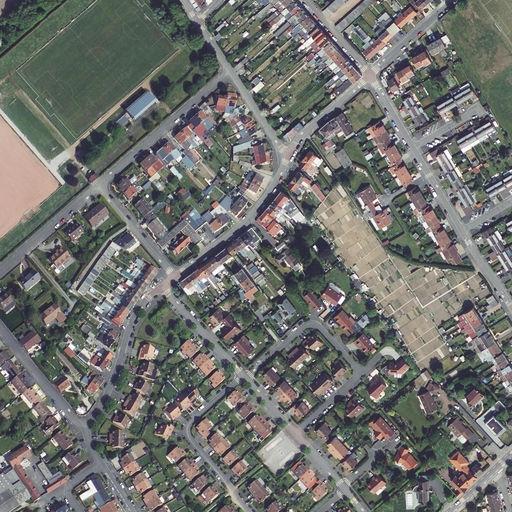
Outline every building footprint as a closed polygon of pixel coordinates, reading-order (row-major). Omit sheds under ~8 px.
[(206,0),(197,7),(199,11),(209,5),(213,0),(206,0)] [(286,0),(278,8),(281,12),(294,0),(286,0)] [(295,0),(294,0),(281,12),(285,16),(299,3),(295,0)] [(395,5),(399,9),(401,7),(394,0),(393,0),(392,1),(395,5)] [(411,0),(410,1),(419,11),(420,12),(423,10),(422,8),(427,4),(423,0),(411,0)] [(259,13),(262,15),(273,5),(271,3),(259,13)] [(302,7),(299,3),(285,16),(288,19),(302,7)] [(269,16),(276,9),(274,6),(267,13),(269,16)] [(420,12),(419,11),(417,12),(411,6),(403,14),(409,20),(416,13),(422,20),(425,17),(420,12)] [(288,19),(292,23),(305,11),(302,7),(288,19)] [(325,9),(322,11),(327,17),(330,14),(325,9)] [(267,19),(269,22),(273,19),(277,15),(280,13),(278,10),(267,19)] [(295,27),(309,15),(305,11),(292,23),(295,27)] [(395,21),(400,27),(409,20),(403,14),(401,11),(397,15),(399,17),(395,21)] [(278,17),(277,15),(273,19),(276,23),(281,19),(283,17),(281,14),(278,17)] [(293,37),(299,31),(313,19),(309,15),(295,27),(294,28),(296,31),(291,35),(293,37)] [(384,19),(381,22),(393,36),(401,28),(400,27),(395,21),(391,16),(386,20),(384,19)] [(303,36),(316,24),(313,19),(299,31),(303,36)] [(221,31),(228,25),(224,21),(217,28),(220,32),(221,31)] [(347,26),(342,21),(339,24),(344,29),(347,26)] [(375,32),(379,36),(380,37),(385,43),(393,36),(381,22),(381,21),(378,24),(381,27),(375,32)] [(274,34),(277,37),(291,24),(288,22),(274,34)] [(356,27),(353,23),(345,30),(348,34),(354,29),(364,40),(366,38),(356,27)] [(320,28),(316,24),(303,36),(307,40),(320,28)] [(356,27),(366,38),(368,36),(358,25),(356,27)] [(279,37),(281,40),(294,28),(292,26),(279,37)] [(311,45),(324,32),(320,28),(307,40),(303,43),(307,48),(311,45)] [(224,35),(221,31),(220,32),(216,36),(219,40),(224,35)] [(311,45),(314,49),(328,37),(324,32),(311,45)] [(447,33),(441,37),(444,43),(451,39),(447,33)] [(439,38),(434,41),(440,51),(442,55),(447,52),(444,47),(446,46),(440,36),(438,37),(439,38)] [(318,53),(331,40),(328,37),(314,49),(318,53)] [(385,43),(380,37),(372,45),(378,51),(386,44),(385,43)] [(318,53),(322,57),(335,45),(331,40),(318,53)] [(440,51),(434,41),(429,44),(428,43),(427,44),(432,54),(435,52),(435,53),(440,51)] [(325,61),(339,49),(335,45),(322,57),(325,61)] [(378,51),(372,45),(363,52),(369,59),(378,51)] [(325,61),(329,66),(343,54),(339,49),(325,61)] [(421,51),(418,53),(424,64),(431,61),(425,50),(422,52),(421,51)] [(424,64),(418,53),(415,55),(416,56),(412,58),(418,68),(424,64)] [(333,70),(347,58),(343,54),(329,66),(333,70)] [(246,57),(236,66),(239,70),(243,66),(244,65),(243,64),(248,60),(246,57)] [(308,63),(311,66),(317,61),(313,58),(308,63)] [(333,70),(337,74),(350,62),(347,58),(333,70)] [(340,78),(354,66),(350,62),(337,74),(335,75),(332,78),(328,82),(331,86),(340,78)] [(410,65),(404,68),(409,78),(415,74),(414,72),(410,65)] [(241,75),(247,70),(243,66),(239,70),(238,71),(241,75)] [(344,82),(345,82),(350,77),(358,70),(354,66),(340,78),(344,82)] [(395,73),(396,76),(401,84),(410,79),(409,78),(404,68),(395,73)] [(338,96),(349,87),(354,82),(362,75),(358,70),(350,77),(345,82),(344,82),(334,91),(338,96)] [(401,84),(396,76),(387,81),(394,93),(394,94),(396,98),(404,93),(406,92),(401,84)] [(260,81),(254,87),(258,92),(264,86),(260,81)] [(462,91),(467,99),(472,96),(474,99),(478,97),(471,85),(462,91)] [(460,88),(460,87),(451,92),(460,107),(463,105),(462,102),(467,99),(462,91),(460,88)] [(406,92),(404,93),(407,97),(403,99),(406,105),(402,106),(404,110),(416,103),(412,96),(413,95),(413,93),(411,89),(406,92)] [(158,102),(152,95),(147,99),(146,98),(129,113),(130,114),(116,125),(120,130),(129,123),(131,125),(158,102)] [(460,107),(453,96),(445,101),(449,109),(454,106),(456,109),(460,107)] [(229,97),(228,101),(226,114),(226,115),(234,116),(237,120),(238,120),(245,115),(242,111),(235,114),(237,98),(229,97)] [(215,114),(217,113),(226,114),(228,101),(219,100),(218,108),(217,108),(212,111),(207,105),(202,109),(205,113),(210,119),(215,114)] [(449,109),(445,101),(436,106),(442,117),(446,115),(444,112),(449,109)] [(410,112),(413,117),(421,112),(424,110),(422,107),(419,108),(416,103),(404,110),(406,113),(410,112)] [(315,117),(310,112),(305,117),(309,122),(315,117)] [(421,112),(413,117),(416,122),(413,124),(415,128),(426,121),(421,112)] [(121,114),(113,121),(114,123),(123,117),(121,114)] [(207,132),(208,134),(214,128),(207,121),(203,116),(202,115),(196,120),(207,132)] [(329,125),(335,134),(343,129),(348,136),(355,132),(344,116),(329,125)] [(489,136),(497,131),(496,128),(489,117),(486,118),(487,122),(482,125),(489,136)] [(189,129),(194,135),(200,141),(204,137),(203,135),(207,132),(196,120),(191,124),(192,126),(189,129)] [(242,135),(254,128),(251,124),(248,120),(242,125),(238,120),(237,120),(230,126),(232,131),(237,128),(242,135)] [(373,137),(377,135),(386,130),(382,123),(380,124),(379,121),(367,128),(369,131),(373,137)] [(299,122),(284,135),(288,139),(303,126),(299,122)] [(329,125),(321,130),(326,136),(328,139),(326,141),(322,145),(328,152),(336,146),(329,139),(335,134),(329,125)] [(472,127),(480,141),(489,136),(482,125),(477,128),(475,125),(472,127)] [(480,141),(472,127),(468,129),(470,132),(465,135),(472,147),(480,141)] [(250,146),(254,145),(251,140),(258,135),(256,132),(254,128),(242,135),(240,136),(247,147),(250,146)] [(196,141),(192,137),(194,135),(189,129),(181,136),(187,143),(190,140),(193,144),(196,141)] [(390,136),(386,130),(377,135),(373,137),(379,147),(390,141),(388,137),(390,136)] [(454,137),(463,151),(464,154),(473,148),(472,147),(465,135),(460,138),(457,135),(454,137)] [(187,143),(181,136),(175,141),(186,153),(183,155),(187,159),(195,168),(195,169),(202,163),(194,154),(193,155),(185,145),(187,143)] [(385,151),(388,155),(398,149),(393,142),(392,143),(390,141),(379,147),(382,153),(385,151)] [(171,145),(165,150),(173,160),(176,163),(182,158),(171,145)] [(234,152),(233,158),(251,151),(250,146),(247,147),(234,152)] [(353,162),(343,147),(335,152),(345,167),(353,162)] [(255,160),(268,158),(267,148),(251,151),(253,160),(255,160)] [(391,167),(400,161),(402,160),(400,157),(402,156),(398,149),(388,155),(385,157),(391,167)] [(438,159),(441,164),(449,159),(444,151),(440,153),(437,149),(430,153),(435,161),(438,159)] [(444,151),(449,159),(451,158),(452,157),(447,149),(444,151)] [(173,160),(165,150),(159,155),(167,165),(173,160)] [(310,150),(305,158),(315,166),(321,159),(310,150)] [(152,157),(146,162),(157,175),(166,168),(156,157),(153,159),(152,157)] [(268,158),(255,160),(256,166),(253,167),(253,170),(270,167),(268,158)] [(315,166),(305,158),(299,164),(312,175),(317,169),(315,166)] [(443,175),(456,167),(451,158),(449,159),(441,164),(444,169),(441,171),(443,175)] [(195,168),(187,159),(182,163),(190,172),(195,168)] [(394,169),(398,176),(408,170),(403,163),(402,164),(400,161),(391,167),(388,168),(390,171),(394,169)] [(157,175),(146,162),(140,167),(152,180),(153,179),(157,175)] [(457,166),(456,167),(443,175),(445,178),(448,176),(451,182),(459,177),(463,175),(457,166)] [(173,170),(170,173),(172,175),(179,183),(182,180),(173,170)] [(398,176),(404,186),(412,181),(410,178),(412,177),(408,170),(398,176)] [(502,178),(509,190),(511,188),(511,187),(511,185),(511,184),(511,175),(509,170),(504,173),(504,174),(505,177),(502,178)] [(293,178),(300,183),(304,187),(305,187),(305,189),(311,182),(310,180),(299,171),(293,178)] [(252,178),(256,180),(253,186),(260,190),(263,186),(262,186),(265,182),(253,175),(252,178)] [(91,186),(99,179),(96,176),(88,182),(91,186)] [(125,195),(132,189),(139,183),(135,179),(132,182),(129,184),(126,180),(123,176),(119,179),(123,183),(118,187),(125,195)] [(451,188),(453,192),(464,185),(459,177),(451,182),(454,187),(451,188)] [(300,183),(293,178),(287,185),(298,194),(300,192),(296,188),(300,183)] [(492,180),(493,184),(498,192),(504,189),(506,192),(509,190),(502,178),(497,181),(496,178),(492,180)] [(215,192),(222,184),(220,181),(212,188),(215,192)] [(153,187),(160,195),(165,191),(156,182),(152,186),(153,187)] [(326,197),(315,183),(312,185),(324,201),(326,197)] [(145,193),(153,187),(152,186),(151,184),(143,190),(145,193)] [(485,189),(492,200),(495,198),(493,195),(498,192),(493,184),(485,189)] [(368,210),(375,206),(372,200),(377,197),(370,185),(359,191),(362,195),(359,197),(364,205),(365,204),(368,210)] [(461,199),(469,194),(464,185),(453,192),(455,195),(458,193),(461,199)] [(239,193),(244,198),(247,195),(255,199),(257,195),(258,195),(260,190),(253,186),(249,192),(245,190),(243,192),(240,191),(239,193)] [(184,187),(177,194),(184,202),(191,195),(184,187)] [(407,191),(413,201),(422,195),(418,188),(417,189),(415,187),(407,191)] [(282,188),(275,198),(291,212),(295,217),(303,212),(298,206),(293,209),(289,205),(290,204),(293,206),(294,205),(296,206),(298,205),(290,195),(282,188)] [(132,189),(125,195),(130,202),(138,195),(132,189)] [(236,206),(243,213),(246,210),(245,209),(248,206),(242,200),(244,198),(239,193),(236,196),(233,192),(231,195),(239,203),(236,206)] [(469,194),(461,199),(464,204),(461,206),(466,215),(473,211),(470,205),(475,202),(469,194)] [(416,213),(427,206),(425,203),(427,202),(422,195),(413,201),(410,203),(413,209),(412,210),(414,213),(416,213)] [(275,198),(272,202),(287,216),(291,212),(275,198)] [(147,223),(155,216),(143,202),(135,208),(147,223)] [(220,208),(226,216),(230,213),(236,219),(239,215),(240,216),(243,213),(236,206),(231,202),(225,208),(220,203),(217,205),(220,208)] [(287,216),(272,202),(268,206),(276,214),(282,219),(283,220),(287,216)] [(422,222),(435,214),(431,207),(430,208),(428,205),(427,206),(416,213),(421,222),(422,222)] [(108,215),(101,206),(86,218),(93,227),(108,215)] [(270,223),(274,219),(273,218),(276,214),(268,206),(261,214),(270,223)] [(375,206),(368,210),(372,216),(373,215),(380,227),(391,220),(386,212),(388,211),(386,207),(378,211),(375,206)] [(209,216),(222,231),(225,228),(225,227),(228,225),(223,219),(226,216),(220,208),(210,217),(209,215),(209,216)] [(205,227),(194,213),(192,215),(184,222),(195,235),(205,227)] [(257,218),(261,223),(263,221),(268,226),(270,223),(261,214),(257,218)] [(425,229),(427,232),(429,232),(432,229),(440,225),(438,222),(440,221),(435,214),(422,222),(426,228),(425,229)] [(222,231),(209,216),(202,221),(214,236),(218,233),(218,234),(222,231)] [(268,226),(267,226),(274,233),(282,224),(280,221),(276,217),(274,219),(270,223),(268,226)] [(511,218),(509,221),(507,218),(503,220),(511,234),(511,218)] [(163,241),(170,235),(158,221),(156,223),(150,228),(159,239),(160,238),(163,241)] [(181,235),(184,238),(191,245),(194,249),(201,242),(195,235),(184,222),(170,235),(163,241),(157,246),(161,251),(181,235)] [(434,233),(430,234),(434,241),(438,239),(447,233),(443,227),(442,228),(440,225),(432,229),(434,233)] [(83,233),(77,226),(66,235),(71,242),(83,233)] [(246,231),(255,242),(261,237),(252,226),(246,231)] [(488,240),(491,245),(500,240),(494,231),(495,231),(492,226),(481,233),(484,237),(483,238),(485,242),(488,240)] [(494,231),(500,240),(503,238),(497,230),(495,231),(494,231)] [(255,242),(246,231),(240,236),(247,244),(252,249),(255,247),(252,244),(255,242)] [(437,249),(439,252),(442,250),(451,245),(450,242),(451,241),(447,233),(438,239),(442,246),(437,249)] [(120,249),(127,253),(130,250),(132,252),(139,246),(131,237),(125,243),(122,240),(116,246),(120,249)] [(239,237),(235,240),(249,258),(251,260),(252,259),(253,258),(254,257),(254,256),(253,254),(246,245),(239,237)] [(177,257),(191,245),(184,238),(171,250),(172,251),(170,253),(174,258),(176,256),(177,257)] [(289,244),(284,238),(276,244),(281,250),(275,255),(279,260),(285,255),(294,268),(300,263),(287,246),(289,244)] [(235,240),(230,244),(237,252),(239,250),(246,260),(249,258),(235,240)] [(491,257),(505,249),(500,240),(491,245),(494,250),(488,254),(491,257)] [(113,244),(110,248),(117,253),(120,249),(116,246),(113,244)] [(237,252),(230,244),(225,247),(231,256),(241,268),(243,266),(234,254),(237,252)] [(458,253),(453,244),(451,245),(442,250),(449,262),(452,260),(453,262),(456,262),(454,258),(458,255),(457,253),(458,253)] [(502,262),(510,257),(511,255),(511,252),(509,246),(505,249),(491,257),(493,261),(499,257),(502,262)] [(225,247),(215,255),(221,263),(231,256),(225,247)] [(110,248),(107,252),(114,257),(117,253),(110,248)] [(56,255),(49,261),(53,266),(51,268),(56,275),(58,275),(64,270),(64,269),(62,266),(70,259),(61,249),(55,254),(56,255)] [(107,252),(104,257),(110,262),(114,257),(107,252)] [(215,255),(211,259),(220,270),(222,273),(223,274),(227,271),(221,263),(215,255)] [(504,273),(511,267),(511,260),(510,257),(502,262),(505,267),(502,269),(504,273)] [(211,259),(205,263),(214,275),(220,270),(211,259)] [(101,262),(98,266),(104,270),(107,266),(101,262)] [(214,275),(205,263),(202,265),(210,277),(214,282),(217,280),(214,275)] [(158,275),(151,270),(144,265),(143,267),(147,271),(146,273),(155,279),(158,275)] [(202,265),(199,267),(205,276),(209,281),(214,288),(217,286),(210,277),(202,265)] [(255,265),(247,271),(250,275),(258,269),(255,265)] [(104,270),(98,266),(94,270),(101,275),(104,270)] [(158,275),(160,271),(154,267),(151,270),(158,275)] [(205,276),(199,267),(195,270),(201,279),(205,276)] [(237,278),(244,273),(241,268),(235,273),(231,276),(234,280),(235,279),(237,278)] [(94,270),(91,275),(97,279),(101,275),(94,270)] [(144,275),(143,277),(151,283),(155,279),(146,273),(141,270),(139,272),(144,275)] [(195,270),(191,273),(197,282),(201,279),(195,270)] [(131,283),(136,286),(145,292),(148,288),(139,282),(131,276),(125,271),(121,276),(131,283)] [(39,280),(32,272),(18,283),(25,291),(39,280)] [(131,276),(139,282),(148,288),(151,283),(143,277),(138,274),(135,272),(131,276)] [(197,282),(191,273),(186,276),(193,285),(195,288),(197,290),(201,287),(197,282)] [(240,283),(247,277),(244,273),(237,278),(240,283)] [(256,284),(264,278),(261,274),(254,280),(256,284)] [(97,279),(91,275),(88,279),(94,284),(97,279)] [(178,282),(186,293),(190,290),(191,291),(195,288),(193,285),(186,276),(178,282)] [(240,283),(239,283),(237,284),(239,287),(241,289),(250,281),(247,277),(240,283)] [(88,279),(85,284),(91,288),(94,284),(88,279)] [(201,279),(197,282),(201,287),(205,284),(201,279)] [(254,286),(250,281),(241,289),(244,293),(254,286)] [(135,289),(133,291),(142,297),(145,292),(136,286),(131,283),(130,285),(135,289)] [(328,283),(322,292),(329,297),(328,298),(335,302),(342,292),(333,286),(333,287),(328,283)] [(91,288),(85,284),(82,288),(88,293),(91,288)] [(132,293),(130,295),(138,301),(142,297),(133,291),(128,287),(123,284),(122,286),(127,289),(132,293)] [(244,293),(247,297),(250,300),(254,297),(251,294),(257,290),(254,286),(244,293)] [(122,296),(127,300),(135,306),(138,301),(130,295),(125,292),(118,287),(115,291),(122,296)] [(322,301),(310,287),(303,293),(310,301),(311,300),(316,306),(322,301)] [(88,293),(82,288),(78,293),(84,297),(88,293)] [(244,293),(241,289),(237,292),(243,300),(247,297),(244,293)] [(135,306),(127,300),(125,302),(120,299),(113,294),(111,296),(115,299),(118,301),(123,304),(132,310),(135,306)] [(487,302),(494,298),(492,294),(485,298),(487,302)] [(5,295),(0,299),(0,307),(5,314),(15,305),(5,295)] [(286,295),(277,302),(280,305),(282,307),(286,313),(295,306),(286,295)] [(112,310),(117,313),(126,319),(129,315),(115,305),(112,303),(107,299),(104,304),(112,310)] [(112,303),(115,305),(129,315),(132,310),(123,304),(118,301),(115,299),(112,303)] [(487,309),(497,303),(495,299),(488,303),(485,305),(487,309)] [(100,308),(109,314),(113,318),(122,324),(126,319),(117,313),(112,310),(104,304),(100,308)] [(68,319),(56,305),(41,317),(48,326),(57,318),(61,324),(68,319)] [(213,320),(215,323),(222,317),(225,314),(221,310),(222,309),(219,305),(209,314),(214,319),(213,320)] [(459,320),(475,310),(472,306),(457,315),(459,320)] [(342,307),(332,316),(337,321),(339,320),(342,323),(346,327),(347,326),(351,331),(357,325),(360,328),(371,317),(366,311),(357,319),(356,317),(355,319),(350,313),(349,315),(342,307)] [(271,313),(277,320),(282,316),(278,310),(276,309),(271,313)] [(478,315),(475,310),(459,320),(456,322),(459,326),(462,324),(469,320),(478,315)] [(228,311),(222,317),(227,323),(228,323),(226,325),(225,324),(221,328),(228,337),(235,330),(236,331),(241,327),(232,318),(234,317),(228,311)] [(471,325),(481,319),(478,315),(469,320),(462,324),(465,329),(471,325)] [(103,334),(114,342),(117,339),(116,338),(119,335),(109,328),(112,323),(106,319),(103,317),(100,322),(105,325),(108,327),(103,334)] [(122,324),(113,318),(112,320),(107,317),(106,319),(112,323),(119,328),(122,324)] [(486,328),(481,319),(471,325),(465,329),(468,333),(470,336),(476,333),(477,334),(486,328)] [(476,335),(477,337),(484,348),(494,341),(487,330),(486,328),(477,334),(476,335)] [(363,330),(353,339),(358,344),(360,343),(362,345),(365,349),(373,342),(372,341),(375,338),(372,335),(371,335),(369,337),(363,330)] [(310,343),(313,347),(318,343),(319,344),(323,341),(313,331),(308,335),(308,334),(302,339),(307,345),(310,343)] [(244,332),(234,341),(245,354),(254,347),(249,341),(249,339),(244,332)] [(20,344),(26,352),(36,344),(37,345),(40,343),(32,334),(20,344)] [(114,342),(103,334),(98,341),(108,349),(111,345),(112,346),(114,342)] [(468,339),(477,352),(478,351),(484,348),(477,337),(476,335),(471,338),(468,339)] [(189,356),(199,347),(196,344),(195,345),(191,340),(181,349),(184,353),(185,352),(189,356)] [(501,351),(494,341),(484,348),(490,358),(493,356),(501,351)] [(140,349),(138,356),(145,358),(146,354),(151,356),(153,346),(142,343),(140,349)] [(295,346),(292,349),(301,358),(309,352),(301,344),(299,346),(297,347),(295,346)] [(74,353),(64,345),(62,347),(71,356),(74,353)] [(95,356),(98,358),(106,364),(111,357),(96,346),(94,349),(98,351),(95,356)] [(484,348),(478,351),(485,361),(490,358),(484,348)] [(294,365),(301,358),(292,349),(289,351),(291,353),(289,355),(287,357),(294,365)] [(199,366),(208,358),(206,355),(205,355),(201,351),(192,359),(199,366)] [(493,356),(490,358),(494,363),(504,357),(501,351),(493,356)] [(76,355),(86,363),(89,360),(80,352),(76,355)] [(398,360),(397,361),(395,361),(395,359),(389,359),(389,362),(386,362),(385,363),(381,366),(387,372),(388,371),(394,371),(394,374),(401,374),(401,371),(410,363),(402,355),(397,360),(398,360)] [(95,356),(89,363),(100,372),(106,364),(98,358),(95,356)] [(332,372),(337,377),(342,372),(341,371),(346,367),(337,357),(334,360),(335,361),(331,365),(334,369),(332,372)] [(508,362),(504,357),(494,363),(497,369),(508,362)] [(211,361),(208,358),(199,366),(206,374),(214,366),(210,361),(211,361)] [(19,374),(8,360),(0,365),(0,374),(2,377),(4,377),(7,375),(11,380),(17,375),(19,374)] [(139,367),(137,374),(154,378),(156,369),(152,368),(153,364),(142,361),(140,367),(139,367)] [(511,367),(508,362),(497,369),(500,374),(502,373),(511,367)] [(266,378),(271,383),(276,378),(280,375),(271,365),(262,372),(266,377),(266,378)] [(504,379),(511,374),(511,368),(511,367),(500,374),(504,379)] [(220,371),(218,368),(208,377),(212,381),(211,382),(214,386),(224,376),(219,372),(220,371)] [(318,376),(327,386),(330,383),(328,382),(330,380),(333,378),(325,370),(318,376)] [(426,380),(431,376),(427,370),(422,373),(426,380)] [(87,379),(98,387),(101,383),(100,383),(102,380),(92,372),(87,379)] [(386,383),(377,373),(372,378),(372,379),(373,380),(371,382),(367,386),(375,395),(380,391),(379,390),(386,383)] [(25,385),(17,375),(11,380),(9,382),(20,395),(22,394),(29,388),(26,384),(25,385)] [(52,384),(59,393),(69,385),(62,376),(52,384)] [(324,389),(327,386),(318,376),(311,383),(318,391),(320,389),(322,387),(324,389)] [(135,383),(133,386),(144,392),(149,384),(138,378),(135,383)] [(278,391),(281,394),(290,385),(284,378),(276,385),(278,388),(280,389),(278,391)] [(98,387),(87,379),(82,386),(85,389),(85,390),(92,398),(94,395),(93,394),(95,391),(95,392),(98,387)] [(435,406),(436,406),(433,400),(433,401),(429,392),(431,392),(432,390),(434,391),(438,385),(429,379),(425,385),(428,387),(418,391),(424,404),(423,405),(425,410),(426,410),(427,411),(432,408),(432,407),(435,406)] [(507,385),(504,379),(500,382),(498,383),(502,388),(507,385)] [(181,393),(190,403),(193,400),(192,398),(194,397),(196,394),(195,393),(198,391),(192,385),(189,387),(188,386),(181,393)] [(290,385),(281,394),(283,397),(285,395),(287,397),(289,400),(297,392),(290,385)] [(482,393),(475,385),(465,394),(472,402),(482,393)] [(31,402),(34,406),(40,401),(29,388),(22,394),(29,403),(31,402)] [(239,402),(245,397),(240,392),(239,393),(235,388),(226,396),(233,403),(237,400),(239,402)] [(128,395),(126,399),(137,405),(142,397),(132,391),(131,394),(130,396),(128,395)] [(187,405),(190,403),(181,393),(174,399),(182,408),(184,405),(186,404),(187,405)] [(363,406),(354,395),(348,400),(349,400),(350,401),(348,403),(344,407),(351,414),(357,409),(359,410),(363,406)] [(137,405),(126,399),(124,402),(126,403),(124,405),(123,408),(132,414),(137,405)] [(296,400),(291,405),(296,410),(300,414),(309,406),(302,399),(298,402),(296,400)] [(250,403),(247,400),(242,405),(237,409),(244,416),(252,409),(250,406),(248,404),(250,403)] [(34,406),(32,408),(40,417),(37,420),(39,423),(49,414),(40,401),(34,406)] [(177,414),(180,412),(172,402),(167,406),(166,405),(162,408),(172,418),(177,414)] [(114,416),(112,419),(124,426),(129,418),(119,412),(117,415),(116,417),(114,416)] [(254,427),(264,418),(261,415),(259,417),(258,415),(256,413),(247,420),(254,427)] [(388,435),(394,429),(380,414),(376,417),(374,415),(369,420),(372,423),(374,424),(377,427),(377,430),(375,432),(378,434),(380,434),(382,432),(382,430),(385,430),(385,432),(388,435)] [(461,441),(462,441),(471,432),(465,426),(464,427),(460,422),(461,421),(459,419),(458,419),(457,418),(457,417),(456,415),(447,424),(457,435),(456,436),(461,441)] [(497,434),(505,427),(495,415),(487,423),(497,434)] [(50,416),(43,422),(46,426),(41,430),(45,435),(57,425),(50,416)] [(199,431),(204,436),(209,431),(207,429),(211,425),(207,421),(208,420),(205,416),(195,425),(200,430),(199,431)] [(267,421),(264,418),(254,427),(261,435),(269,427),(267,425),(265,423),(267,421)] [(319,434),(324,439),(329,434),(327,432),(331,428),(327,424),(328,422),(325,419),(315,428),(320,433),(319,434)] [(170,432),(173,425),(166,422),(165,425),(160,423),(157,428),(156,428),(154,432),(166,437),(169,431),(170,432)] [(109,434),(109,438),(123,438),(123,430),(111,429),(111,432),(111,434),(109,434)] [(394,429),(388,435),(390,438),(397,433),(394,429)] [(210,444),(213,447),(223,438),(216,430),(208,438),(210,440),(212,442),(210,444)] [(60,431),(52,438),(63,451),(72,444),(68,441),(60,431)] [(329,447),(332,450),(342,441),(335,434),(327,441),(329,444),(331,446),(329,447)] [(123,438),(109,438),(109,441),(110,441),(110,443),(110,446),(122,446),(123,438)] [(223,438),(213,447),(215,450),(217,448),(219,450),(221,452),(229,445),(223,438)] [(408,446),(402,440),(397,445),(399,448),(401,449),(403,450),(402,452),(399,451),(397,451),(395,456),(400,459),(401,458),(408,465),(410,466),(411,464),(414,464),(417,461),(413,455),(409,451),(408,452),(407,450),(405,449),(408,446)] [(342,441),(332,450),(335,453),(336,451),(338,453),(340,456),(348,448),(342,441)] [(175,460),(185,452),(182,449),(181,449),(177,444),(167,453),(170,457),(171,455),(175,460)] [(5,459),(11,469),(30,496),(33,501),(39,497),(17,464),(30,455),(24,446),(5,459)] [(231,448),(221,457),(224,460),(226,458),(228,460),(230,463),(238,455),(231,448)] [(467,459),(456,448),(448,456),(461,469),(462,470),(457,475),(456,474),(455,473),(453,473),(450,475),(450,478),(461,489),(475,475),(468,468),(464,463),(467,459)] [(120,463),(122,466),(134,460),(129,451),(119,457),(121,460),(122,462),(120,463)] [(71,469),(81,461),(78,458),(77,459),(72,455),(70,452),(62,458),(71,469)] [(350,452),(341,460),(344,463),(344,462),(349,467),(357,459),(350,452)] [(183,471),(194,462),(191,459),(189,460),(188,459),(186,456),(177,463),(183,471)] [(240,459),(230,467),(233,470),(234,470),(238,474),(246,466),(240,459)] [(134,460),(122,466),(125,470),(126,469),(128,471),(129,474),(139,468),(134,460)] [(196,465),(194,462),(183,471),(190,478),(198,471),(196,469),(195,467),(196,465)] [(299,477),(309,468),(307,465),(305,466),(303,465),(301,462),(293,470),(299,477)] [(475,475),(481,469),(475,462),(468,468),(475,475)] [(51,474),(46,466),(44,464),(37,469),(45,479),(48,483),(61,475),(58,470),(51,474)] [(312,471),(309,468),(299,477),(306,484),(314,477),(312,474),(310,472),(312,471)] [(2,472),(0,473),(0,511),(6,511),(30,496),(11,469),(3,474),(2,472)] [(386,479),(378,470),(372,475),(374,477),(372,479),(370,479),(367,482),(374,490),(386,479)] [(133,482),(135,485),(146,478),(142,471),(132,477),(133,479),(134,481),(133,482)] [(204,476),(202,473),(191,482),(198,489),(206,482),(204,480),(202,478),(204,476)] [(92,495),(103,489),(94,474),(86,478),(88,481),(85,483),(88,490),(78,496),(81,501),(91,496),(92,495)] [(61,475),(48,483),(42,487),(46,493),(65,480),(61,475)] [(146,478),(135,485),(136,488),(138,487),(139,489),(140,491),(150,485),(146,478)] [(250,490),(252,494),(262,485),(255,478),(247,485),(251,490),(250,490)] [(323,483),(318,478),(313,483),(315,485),(311,489),(315,494),(314,495),(317,498),(327,489),(322,484),(323,483)] [(427,478),(417,478),(417,482),(416,482),(415,483),(412,484),(411,485),(410,488),(416,490),(416,499),(426,499),(426,485),(427,485),(427,478)] [(214,486),(211,483),(202,491),(205,496),(204,497),(207,500),(217,492),(213,487),(214,486)] [(262,485),(252,494),(255,496),(256,496),(260,501),(269,493),(262,485)] [(143,499),(145,502),(157,495),(153,488),(143,494),(144,497),(145,498),(143,499)] [(99,508),(103,506),(110,501),(103,489),(92,495),(91,496),(98,508),(99,508)] [(498,496),(499,494),(498,491),(487,493),(490,504),(501,502),(500,498),(499,498),(498,496)] [(157,495),(145,502),(147,505),(149,504),(149,506),(151,508),(161,502),(157,495)] [(110,501),(103,506),(99,508),(101,511),(115,511),(116,511),(111,504),(116,501),(115,499),(110,501)] [(268,511),(277,511),(277,510),(281,507),(274,499),(265,507),(269,511),(268,511)] [(52,509),(53,511),(62,511),(65,511),(64,510),(67,507),(63,501),(60,503),(59,501),(51,507),(52,509)] [(231,511),(234,510),(232,507),(231,507),(227,502),(216,511),(231,511)] [(490,504),(491,511),(503,511),(503,508),(502,509),(501,506),(502,506),(501,502),(490,504)]
